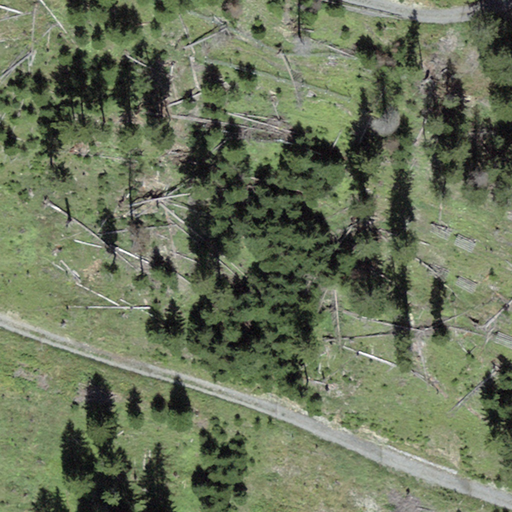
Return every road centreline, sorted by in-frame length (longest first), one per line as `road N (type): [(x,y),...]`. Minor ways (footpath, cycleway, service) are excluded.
road 1 (track): [(511,497),(98,356),(0,314)]
road 2 (track): [(376,0),(469,19),(511,6)]
